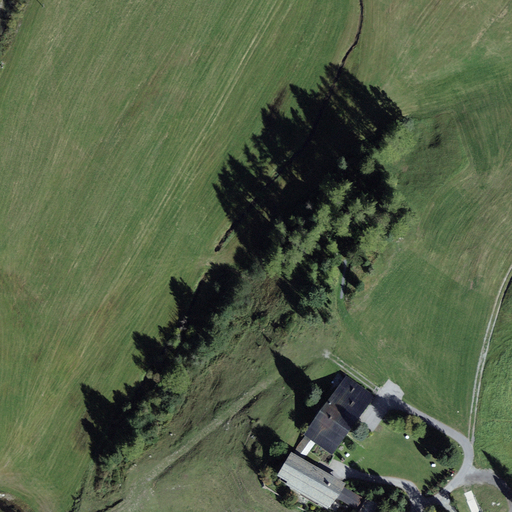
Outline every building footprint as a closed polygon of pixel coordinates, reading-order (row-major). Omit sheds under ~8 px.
[(346,375),(325,405),(354,426),(375,396),(346,375)] [(325,405),(304,435),(333,455),(354,426),(325,405)] [(345,483),(292,451),(277,476),(287,482),(286,484),(329,510),(337,498),(344,486),(345,483)] [(365,499),(344,486),(337,498),(358,511),(365,499)] [(375,511),(380,505),(367,497),(365,499),(358,511),(357,511),(375,511)]
